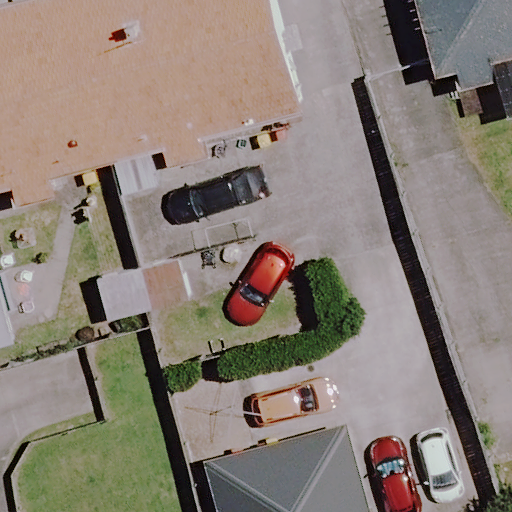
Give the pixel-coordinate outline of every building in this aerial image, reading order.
[(0,198),(294,119),(261,0),(48,0),(0,13),(0,198)] [(511,121),(511,0),(411,0),(434,88),(491,74),(503,124),(511,121)] [(290,337),(275,286),(156,321),(171,372),(290,337)] [(0,350),(8,349),(0,308),(0,350)] [(362,511),(340,431),(203,469),(214,511),(362,511)]
